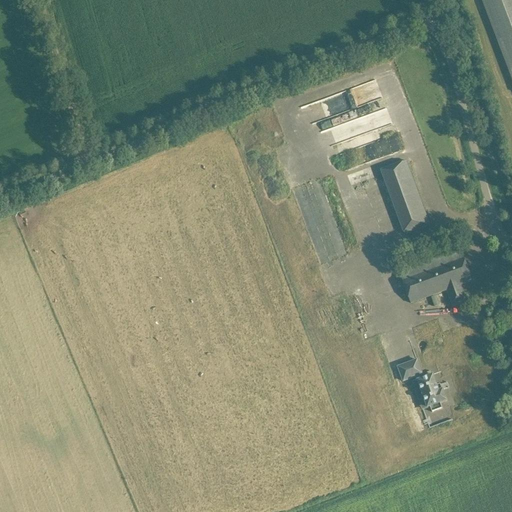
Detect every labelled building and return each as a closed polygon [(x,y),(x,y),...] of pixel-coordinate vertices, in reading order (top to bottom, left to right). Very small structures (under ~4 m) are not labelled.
[(511,0),(482,0),(488,14),(511,78),(511,0)] [(380,80),(300,105),(306,125),(330,117),(333,128),(323,131),(327,145),(394,124),(389,109),(366,116),(362,104),(385,97),(380,80)] [(348,170),(362,164),(356,149),(342,156),(348,170)] [(407,164),(381,174),(404,237),(430,228),(407,164)] [(453,306),(457,305),(467,301),(461,285),(472,281),(461,249),(399,272),(403,282),(411,304),(447,291),(453,306)] [(330,255),(322,257),(320,251),(317,252),(320,263),(332,260),(330,255)] [(418,361),(417,360),(416,361),(399,367),(398,367),(399,368),(403,380),(403,382),(405,381),(417,377),(418,380),(418,381),(418,382),(420,386),(415,388),(415,389),(416,389),(419,398),(419,399),(420,399),(419,398),(424,397),(427,407),(428,408),(429,408),(429,407),(430,407),(432,412),(442,409),(441,403),(446,401),(447,401),(447,400),(446,400),(443,391),(443,390),(442,389),(442,391),(439,392),(437,386),(438,386),(438,385),(437,386),(434,376),(433,375),(432,375),(432,376),(424,379),(422,375),(423,375),(422,374),(418,361)]
